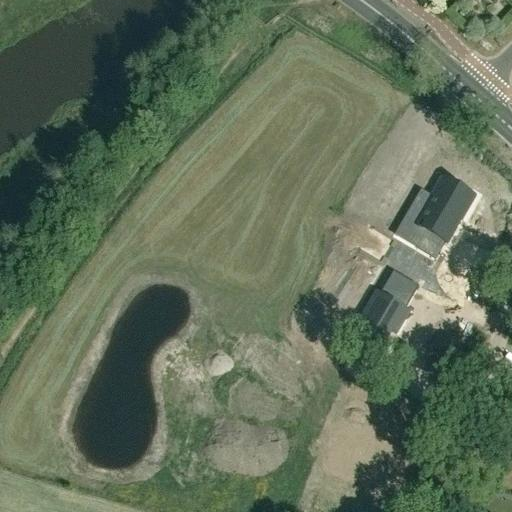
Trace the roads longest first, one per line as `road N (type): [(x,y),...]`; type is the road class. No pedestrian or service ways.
road 1 (residential): [(436,511),(511,301)]
road 2 (primary): [(475,98),(359,0)]
